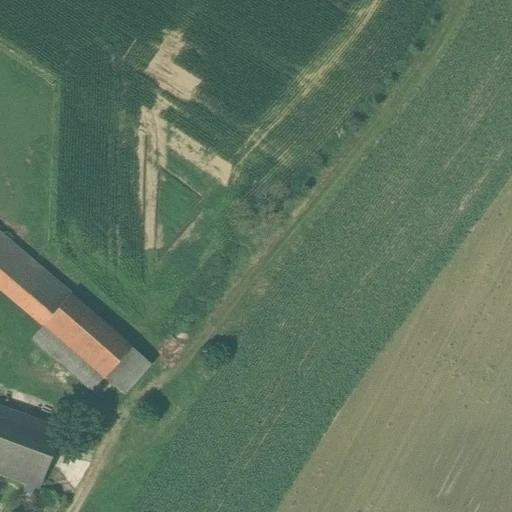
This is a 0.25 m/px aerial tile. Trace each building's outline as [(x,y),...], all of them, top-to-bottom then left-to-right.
[(32,263),(0,235),(0,289),(43,325),(69,295),(32,263)] [(130,348),(69,295),(43,325),(104,378),(130,348)] [(104,378),(43,325),(29,340),(91,392),(104,378)] [(130,348),(104,378),(122,395),(146,362),(130,348)] [(0,407),(0,474),(38,489),(60,429),(0,407)]
